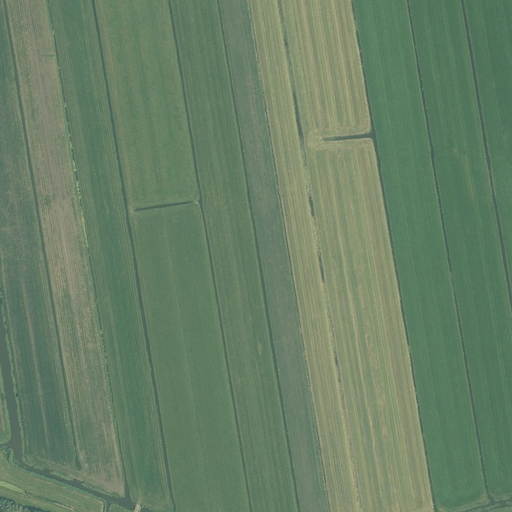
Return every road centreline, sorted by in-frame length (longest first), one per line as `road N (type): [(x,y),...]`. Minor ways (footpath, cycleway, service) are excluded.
road 1 (track): [(100,0),(131,214)]
road 2 (track): [(284,0),(307,147)]
